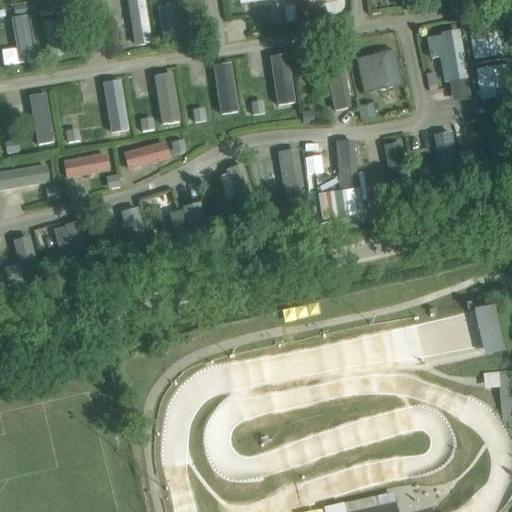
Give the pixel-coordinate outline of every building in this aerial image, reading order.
[(127,0),(135,45),(151,42),(144,0),(127,0)] [(158,8),(163,42),(179,39),(173,5),(158,8)] [(296,6),(285,7),(287,23),(297,22),(296,6)] [(26,7),(14,9),(15,17),(27,15),(26,7)] [(51,7),(39,9),(41,17),(53,15),(51,7)] [(308,7),(301,13),(309,23),(316,18),(308,7)] [(508,10),(498,11),(499,21),(509,20),(508,10)] [(20,64),(36,61),(28,18),(12,20),(20,64)] [(42,24),(50,58),(65,54),(58,21),(42,24)] [(470,32),(475,61),(504,56),(499,27),(470,32)] [(466,80),(458,34),(428,39),(432,60),(442,58),(442,56),(446,56),(450,82),(466,80)] [(394,54),(369,59),(376,92),(401,86),(394,54)] [(270,59),(278,107),(294,104),(286,57),(270,59)] [(335,112),(351,109),(342,65),(326,68),(335,112)] [(221,116),(237,113),(230,66),(214,68),(221,116)] [(477,71),(482,100),(511,95),(506,66),(477,71)] [(155,78),(163,126),(179,123),(171,75),(155,78)] [(434,75),(426,77),(428,87),(436,86),(434,75)] [(104,86),(112,134),(128,131),(120,83),(104,86)] [(30,99),(38,146),(54,144),(45,96),(30,99)] [(263,105),(251,107),(253,116),(264,114),(263,105)] [(372,108),(360,110),(362,121),(374,118),(372,108)] [(309,110),(302,111),(304,122),(311,121),(309,110)] [(204,112),(193,114),(194,124),(206,122),(204,112)] [(152,121),(141,123),(142,133),(154,131),(152,121)] [(487,128),(496,173),(511,171),(503,125),(487,128)] [(77,134),(66,136),(68,146),(79,144),(77,134)] [(435,138),(444,185),(460,182),(451,134),(435,138)] [(182,141),(171,144),(174,153),(185,150),(182,141)] [(14,142),(5,144),(7,155),(16,153),(14,142)] [(125,155),(129,171),(168,160),(164,145),(125,155)] [(394,195),(410,192),(400,145),(385,148),(394,195)] [(303,203),(296,153),(280,155),(287,205),(303,203)] [(337,158),(343,201),(359,199),(353,155),(337,158)] [(65,164),(68,180),(108,172),(105,156),(65,164)] [(485,165),(473,167),(475,177),(487,175),(485,165)] [(0,175),(0,191),(48,183),(45,168),(0,175)] [(257,214),(243,168),(227,173),(242,219),(257,214)] [(118,177),(109,179),(111,190),(120,189),(118,177)] [(434,185),(423,187),(425,196),(436,194),(434,185)] [(57,189),(48,190),(50,202),(59,200),(57,189)] [(383,196),(372,198),(373,207),(384,205),(383,196)] [(355,202),(343,203),(345,217),(357,216),(355,202)] [(199,207),(184,211),(191,233),(175,237),(179,252),(210,243),(199,207)] [(295,207),(288,208),(289,218),(296,216),(295,207)] [(133,257),(149,252),(137,210),(122,214),(133,257)] [(251,219),(244,221),(247,232),(254,230),(251,219)] [(77,271),(92,267),(81,224),(65,228),(77,271)] [(4,271),(0,271),(0,283),(7,282),(8,285),(38,278),(29,241),(15,244),(20,267),(4,271)] [(166,244),(157,246),(159,256),(168,254),(173,253),(171,241),(166,242),(166,244)] [(118,253),(101,258),(104,269),(121,264),(118,253)] [(61,270),(48,274),(50,283),(63,279),(61,270)] [(482,310),(492,356),(511,352),(511,351),(502,305),(482,310)] [(467,313),(470,340),(478,339),(477,332),(484,331),(481,311),(467,313)]
